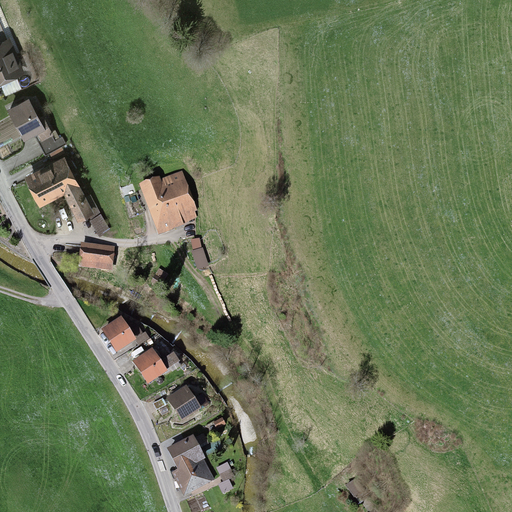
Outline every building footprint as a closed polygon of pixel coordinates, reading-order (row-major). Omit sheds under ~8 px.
[(0,78),(18,71),(25,87),(40,80),(28,52),(19,56),(18,53),(20,52),(0,6),(0,78)] [(46,154),(50,152),(62,146),(63,146),(67,143),(63,137),(56,140),(52,133),(53,133),(45,117),(40,120),(29,99),(11,109),(25,136),(34,131),(46,154)] [(66,152),(62,146),(50,152),(53,159),(66,152)] [(65,187),(76,181),(81,178),(77,169),(76,169),(73,163),(68,166),(64,157),(54,162),(56,164),(31,177),(43,199),(65,187)] [(189,193),(181,173),(145,187),(154,210),(189,197),(188,194),(189,193)] [(101,235),(110,230),(101,214),(91,195),(85,198),(76,181),(65,187),(80,217),(88,212),(101,235)] [(184,224),(183,223),(197,218),(189,197),(154,210),(163,233),(174,228),(171,221),(180,218),(183,225),(184,224)] [(15,250),(22,245),(7,220),(2,223),(0,220),(0,235),(3,240),(15,250)] [(112,250),(85,247),(83,266),(110,269),(112,250)] [(153,283),(160,287),(167,274),(160,271),(153,283)] [(118,351),(134,341),(120,320),(105,330),(118,351)] [(137,326),(133,329),(138,337),(143,334),(137,326)] [(149,339),(146,333),(136,340),(139,345),(149,339)] [(150,382),(179,363),(171,355),(159,363),(152,352),(137,362),(150,382)] [(171,399),(184,419),(208,402),(203,394),(193,401),(186,389),(171,399)] [(162,399),(152,404),(156,411),(166,405),(162,399)] [(177,472),(187,491),(206,481),(207,481),(214,480),(197,447),(208,442),(204,435),(187,443),(185,440),(172,446),(174,450),(171,451),(181,469),(177,472)] [(225,482),(220,485),(224,493),(233,489),(228,480),(235,476),(229,464),(218,470),(225,482)] [(364,491),(359,484),(361,483),(359,480),(357,481),(356,479),(347,486),(356,497),(364,491)]
